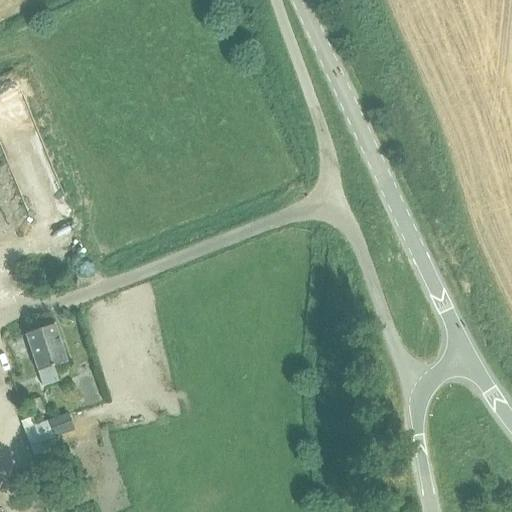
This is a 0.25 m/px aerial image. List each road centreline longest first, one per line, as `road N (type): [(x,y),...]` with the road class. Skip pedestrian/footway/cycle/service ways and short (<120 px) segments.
road 1 (unclassified): [(424,391),(391,340),(278,0)]
road 2 (tertiary): [(467,360),(300,0)]
road 3 (unclassified): [(431,511),(418,438),(424,391)]
